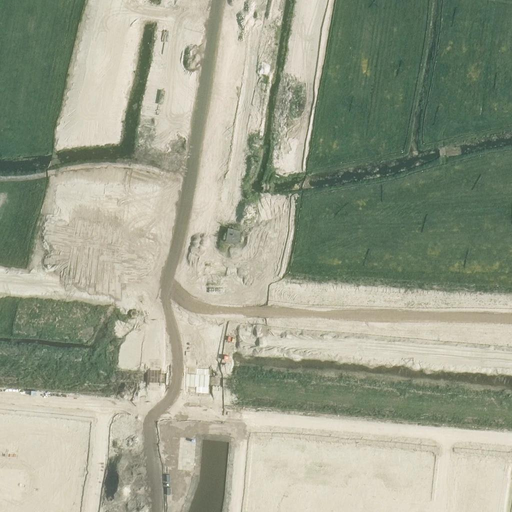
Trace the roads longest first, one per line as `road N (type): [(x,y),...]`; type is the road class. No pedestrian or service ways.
road 1 (residential): [(195,309),(511,320)]
road 2 (tertiary): [(195,309),(241,0)]
road 3 (tertiary): [(446,436),(245,420)]
road 4 (track): [(0,178),(109,166),(186,178)]
